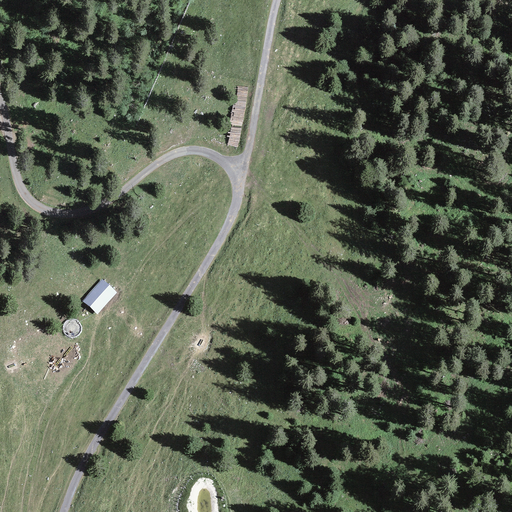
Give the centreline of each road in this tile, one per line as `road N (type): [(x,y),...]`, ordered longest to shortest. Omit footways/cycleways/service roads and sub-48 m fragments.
road 1 (track): [(61,511),(85,454),(223,235),(244,171),(204,151),(174,153),(101,204),(55,213),(21,187),(0,94)]
road 2 (track): [(244,171),(277,0)]
